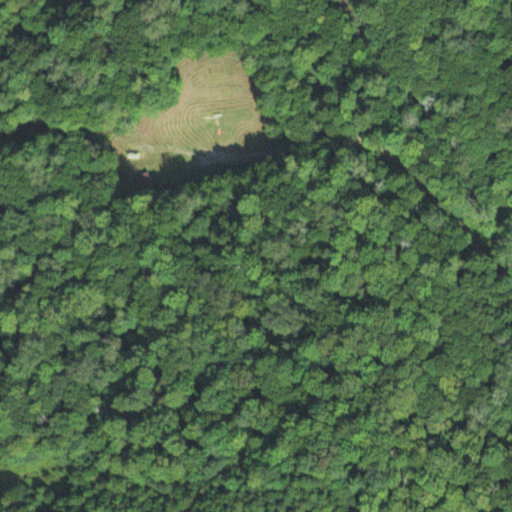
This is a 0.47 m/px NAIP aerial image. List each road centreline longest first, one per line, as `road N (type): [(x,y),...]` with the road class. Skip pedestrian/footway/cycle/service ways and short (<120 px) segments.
road 1 (track): [(511,279),(399,161),(369,149),(321,149),(242,173),(152,159)]
road 2 (track): [(511,264),(415,96),(349,19),(346,0)]
